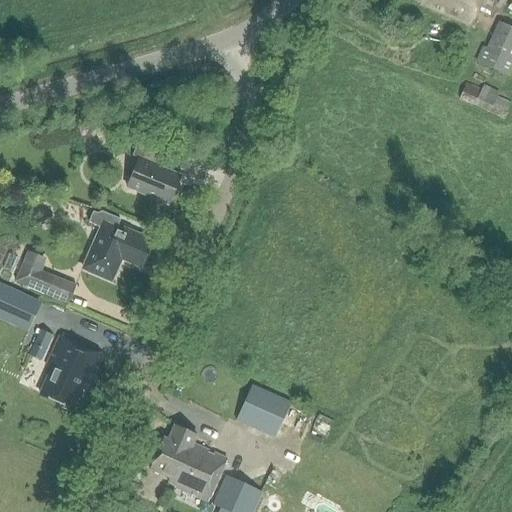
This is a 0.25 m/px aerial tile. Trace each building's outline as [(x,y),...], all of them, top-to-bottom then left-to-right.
[(410,0),(420,4),(419,6),(471,29),(479,10),(487,13),(492,0),(410,0)] [(477,64),(472,76),(502,89),(508,78),(511,70),(511,29),(498,23),(486,50),(481,48),(475,63),(477,64)] [(476,88),(466,84),(459,102),(503,122),(511,102),(497,96),(498,94),(483,87),(479,95),(474,93),(476,88)] [(166,206),(179,177),(163,170),(168,158),(136,144),(131,157),(138,160),(125,189),(166,206)] [(97,214),(93,213),(88,224),(101,230),(83,270),(104,279),(114,257),(140,269),(152,242),(122,229),(121,232),(116,230),(120,221),(101,212),(97,214)] [(46,260),(27,252),(14,281),(67,304),(75,287),(41,272),(46,260)] [(0,318),(30,332),(43,302),(0,283),(0,318)] [(28,357),(41,363),(52,337),(39,331),(28,357)] [(103,355),(59,336),(45,368),(50,370),(39,396),(60,404),(61,409),(66,411),(70,409),(73,410),(84,384),(90,387),(103,355)] [(291,401),(251,385),(236,421),(276,438),(291,401)] [(227,460),(193,444),(196,437),(174,427),(167,441),(162,438),(148,470),(167,479),(165,483),(175,487),(174,489),(207,504),(227,460)] [(336,472),(346,474),(351,454),(341,451),(336,472)] [(226,477),(213,506),(225,511),(252,511),(262,493),(226,477)]
